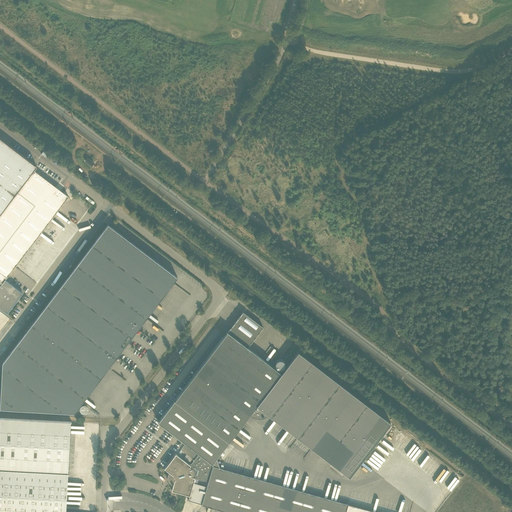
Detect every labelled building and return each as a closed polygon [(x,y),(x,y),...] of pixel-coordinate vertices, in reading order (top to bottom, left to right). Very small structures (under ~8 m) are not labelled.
[(0,307),(7,313),(23,293),(5,279),(68,197),(34,170),(0,214),(0,307)] [(0,407),(0,408),(74,413),(75,412),(74,412),(176,278),(177,278),(177,277),(108,224),(2,363),(0,407)] [(263,327),(243,312),(227,332),(248,347),(263,327)] [(202,505),(226,511),(375,511),(348,504),(220,468),(216,458),(229,442),(250,414),(251,415),(252,416),(253,416),(254,417),(255,417),(256,417),(258,418),(259,418),(261,418),(262,417),(263,417),(264,417),(265,416),(266,416),(267,415),(268,415),(349,477),(391,423),(298,352),(281,373),(248,347),(227,332),(227,331),(226,332),(227,332),(175,401),(174,400),(175,401),(158,423),(184,443),(199,454),(190,465),(176,454),(164,469),(168,473),(168,474),(168,475),(167,476),(167,477),(167,478),(168,479),(168,480),(168,481),(169,482),(170,483),(170,484),(171,484),(172,485),(173,485),(172,491),(190,496),(188,501),(202,505)] [(72,421),(10,418),(0,418),(0,469),(69,473),(68,473),(70,422),(72,422),(72,421)] [(80,511),(66,511),(68,473),(69,473),(0,469),(0,511),(80,511)]
